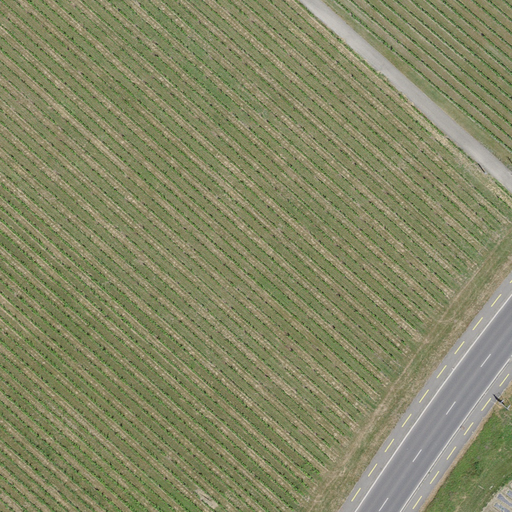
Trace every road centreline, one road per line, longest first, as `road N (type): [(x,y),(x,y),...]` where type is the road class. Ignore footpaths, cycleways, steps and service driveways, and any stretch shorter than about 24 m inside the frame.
road 1 (track): [(309,0),(511,181)]
road 2 (primary): [(379,511),(511,326)]
